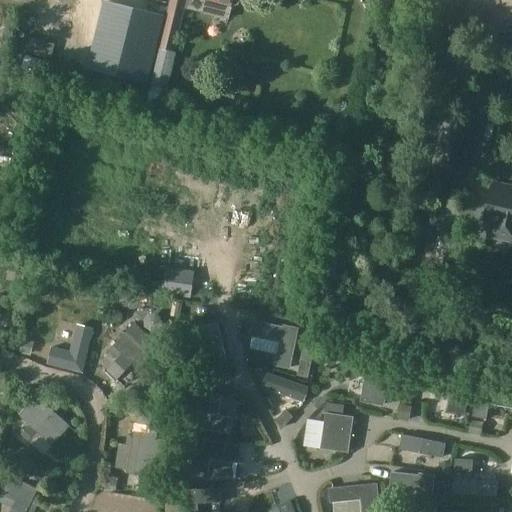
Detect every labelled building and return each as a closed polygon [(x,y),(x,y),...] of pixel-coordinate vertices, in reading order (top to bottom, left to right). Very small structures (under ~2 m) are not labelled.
[(171,0),(159,49),(173,52),(185,0),(171,0)] [(188,0),(186,9),(198,12),(227,19),(232,0),(188,0)] [(84,68),(143,83),(159,17),(100,3),(84,68)] [(342,102),(338,125),(342,126),(347,126),(351,104),(346,103),(342,102)] [(432,163),(461,170),(470,127),(442,120),(432,163)] [(511,186),(492,182),(483,222),(490,223),(486,238),(511,243),(511,186)] [(240,270),(248,220),(237,219),(229,268),(240,270)] [(283,328),(253,321),(250,336),(279,342),(274,367),(288,370),(297,329),(284,326),(283,328)] [(202,326),(213,369),(227,365),(217,322),(202,326)] [(107,370),(105,373),(115,382),(134,362),(140,368),(150,357),(144,352),(150,346),(146,343),(150,339),(134,324),(107,353),(108,354),(116,361),(107,370)] [(82,375),(94,329),(77,325),(70,353),(51,348),(47,366),(82,375)] [(367,375),(361,402),(383,406),(391,366),(356,359),(353,373),(367,375)] [(300,361),(297,377),(307,379),(310,363),(300,361)] [(189,373),(189,389),(204,389),(204,373),(189,373)] [(471,385),(433,377),(430,392),(452,397),(449,413),(465,417),(471,385)] [(511,392),(478,386),(472,417),(487,420),(490,404),(511,408),(511,392)] [(216,416),(220,397),(193,392),(187,428),(228,435),(231,418),(216,416)] [(23,403),(15,413),(29,426),(21,435),(28,442),(36,432),(52,446),(69,427),(36,398),(28,407),(27,407),(24,404),(23,403)] [(326,404),(325,414),(342,416),(344,406),(342,406),(326,404)] [(398,406),(396,419),(408,421),(411,408),(398,406)] [(285,411),(275,422),(283,428),(292,418),(285,411)] [(303,446),(303,447),(319,449),(346,453),(348,454),(353,418),(352,418),(325,414),(324,423),(307,420),(303,446)] [(470,422),(468,434),(480,436),(482,424),(470,422)] [(127,436),(126,445),(131,446),(131,447),(127,471),(126,473),(141,475),(141,473),(141,472),(158,475),(160,463),(160,458),(163,441),(155,440),(156,437),(156,434),(157,428),(137,425),(136,432),(133,431),(132,437),(127,436)] [(239,447),(194,440),(183,438),(179,460),(191,461),(188,475),(205,478),(208,459),(237,464),(239,447)] [(401,450),(398,466),(417,469),(419,453),(401,450)] [(472,461),(454,460),(452,497),(496,499),(497,483),(471,481),(472,461)] [(451,465),(439,463),(438,468),(437,473),(449,475),(451,465)] [(168,469),(166,483),(177,484),(179,470),(168,469)] [(419,476),(390,474),(388,489),(417,492),(415,511),(431,511),(434,476),(419,475),(419,476)] [(438,476),(437,493),(447,494),(448,477),(438,476)] [(34,497),(9,484),(0,500),(0,501),(14,509),(11,511),(25,511),(26,511),(25,511),(33,511),(37,505),(31,502),(34,497)] [(378,511),(376,485),(329,489),(330,503),(361,500),(362,511),(378,511)] [(219,489),(179,491),(180,511),(195,511),(196,505),(220,503),(219,489)] [(280,511),(293,511),(290,502),(279,507),(280,509),(280,511)]
